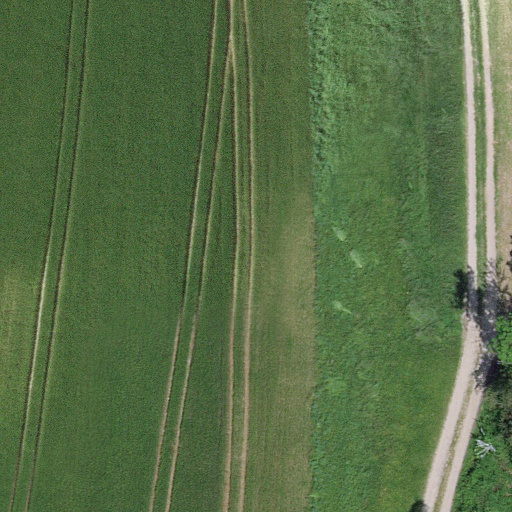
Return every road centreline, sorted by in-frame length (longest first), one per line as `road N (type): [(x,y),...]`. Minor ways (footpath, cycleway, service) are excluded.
road 1 (track): [(473,0),(483,111),(475,340)]
road 2 (track): [(475,340),(438,511)]
